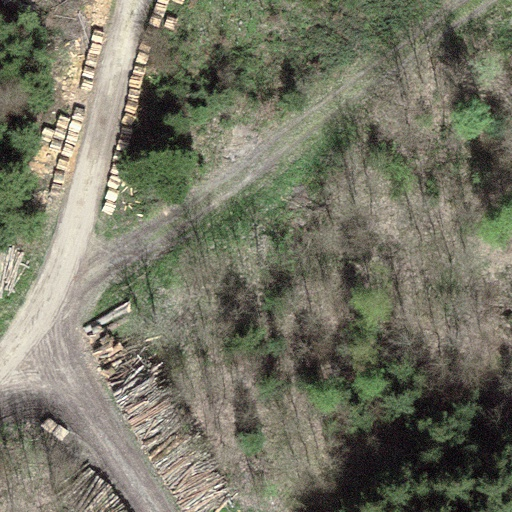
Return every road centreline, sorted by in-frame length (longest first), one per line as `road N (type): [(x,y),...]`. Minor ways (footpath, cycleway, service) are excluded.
road 1 (track): [(478,0),(186,213),(43,329),(172,511)]
road 2 (track): [(0,375),(43,329),(136,0)]
